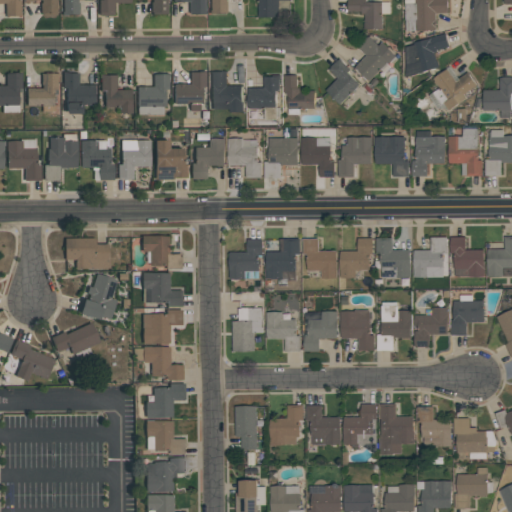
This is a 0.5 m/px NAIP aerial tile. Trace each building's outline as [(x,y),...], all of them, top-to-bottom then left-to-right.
[(4,15),(4,3),(0,3),(0,0),(20,0),(20,15),(4,15)] [(57,0),(57,15),(40,15),(40,2),(41,2),(41,0),(57,0)] [(62,14),(62,11),(63,11),(63,0),(78,0),(78,2),(79,2),(79,13),(62,14)] [(99,15),(99,0),(130,0),(130,2),(114,2),(114,14),(99,15)] [(167,0),(167,13),(152,14),(152,12),(151,12),(151,1),(152,1),(152,0),(167,0)] [(205,13),(189,13),(189,1),(173,1),(173,0),(204,0),(204,10),(205,11),(205,13)] [(210,13),(210,0),(225,0),(225,1),(226,1),(226,12),(214,12),(214,13),(210,13)] [(259,17),(258,0),(276,0),(277,16),(259,17)] [(390,2),(390,14),(382,14),(382,29),(363,29),(363,23),(364,23),(364,14),(360,14),(360,12),(347,12),(347,0),(366,0),(366,2),(390,2)] [(436,30),(406,31),(405,0),(447,0),(448,13),(436,14),(436,30)] [(438,67),(421,72),(404,77),(406,64),(405,47),(413,45),(413,43),(445,34),(449,46),(436,50),(437,52),(434,53),(438,67)] [(354,67),(365,56),(357,48),(369,36),(370,37),(370,38),(378,46),(381,42),(396,56),(389,63),(388,62),(386,63),(391,67),(385,73),(380,69),(368,81),(354,67)] [(359,84),(339,104),(326,90),(337,78),(328,69),(339,58),(341,61),(350,70),(348,73),(359,84)] [(437,108),(428,95),(439,88),(436,85),(435,85),(433,82),(434,81),(432,79),(446,69),(454,81),(467,72),(477,85),(464,95),(466,98),(448,111),(447,109),(437,108)] [(174,84),(190,84),(190,72),(198,72),(198,70),(205,70),(205,86),(201,86),(201,102),(174,102),(174,84)] [(243,113),(229,113),(229,109),(211,110),(211,73),(209,73),(209,71),(226,70),(226,86),(241,85),(241,103),(243,103),(243,113)] [(59,73),(59,78),(58,78),(58,90),(57,90),(57,94),(53,94),(54,111),(42,111),(42,105),(29,105),(26,105),(26,88),(34,88),(42,88),(42,85),(41,85),(41,73),(45,73),(45,71),(53,71),(53,73),(59,73)] [(18,112),(2,112),(2,105),(0,105),(0,85),(6,85),(6,73),(21,73),(21,88),(18,88),(18,92),(17,92),(18,105),(18,112)] [(94,84),(94,104),(82,104),(82,113),(66,113),(66,88),(63,88),(63,73),(78,73),(78,84),(94,84)] [(131,90),(131,104),(132,104),(132,113),(119,113),(119,107),(104,107),(104,91),(101,91),(101,74),(116,74),(116,86),(115,86),(115,90),(131,90)] [(137,114),(137,86),(153,86),(153,75),(168,75),(168,89),(165,89),(165,106),(163,106),(163,114),(137,114)] [(275,107),(248,108),(247,88),(263,88),(263,77),(274,77),(274,75),(280,75),(280,79),(278,79),(279,91),(275,91),(275,107)] [(315,109),(299,109),(299,114),(288,114),(287,94),(284,94),(284,75),(297,75),(297,88),(299,88),(299,92),(314,92),(315,109)] [(500,110),(483,110),(483,90),(499,90),(499,78),(503,78),(503,77),(511,77),(511,93),(511,94),(511,110),(510,110),(510,117),(500,118),(500,110)] [(482,176),(462,176),(462,163),(448,164),(448,137),(462,136),(462,128),(478,128),(478,161),(482,161),(482,176)] [(485,176),(485,160),(489,160),(489,132),(491,132),(491,130),(503,130),(503,136),(511,136),(511,163),(501,163),(501,176),(485,176)] [(427,175),(412,175),(412,161),(415,161),(415,146),(416,146),(416,131),(431,131),(431,137),(445,136),(445,163),(427,163),(427,175)] [(49,137),(62,137),(62,134),(75,133),(75,141),(76,141),(76,167),(59,167),(59,180),(44,180),(44,164),(47,164),(47,148),(49,148),(49,137)] [(372,164),(353,164),(354,177),(338,177),(338,160),(342,160),(342,145),(347,145),(347,137),(372,137),(372,164)] [(375,164),(375,138),(404,137),(404,161),(408,161),(408,177),(392,177),(392,164),(375,164)] [(6,168),(6,151),(6,140),(19,140),(19,138),(35,138),(35,148),(36,148),(36,158),(37,158),(37,165),(40,165),(40,180),(24,180),(24,167),(6,168)] [(264,178),(264,162),(268,162),(268,138),(297,138),(297,165),(280,165),(280,178),(264,178)] [(331,138),(331,161),(334,161),(334,177),(319,178),(319,165),(301,165),(301,138),(331,138)] [(191,178),(191,163),(194,163),(194,147),(208,147),(209,139),(224,139),(224,166),(206,166),(206,178),(191,178)] [(227,166),(227,139),(243,139),(243,140),(257,140),(257,163),(261,163),(261,178),(245,178),(245,166),(227,166)] [(93,169),(92,169),(92,167),(80,167),(79,140),(105,140),(105,148),(109,148),(109,163),(113,163),(113,179),(93,179),(93,169)] [(121,140),(150,140),(150,166),(132,166),(132,179),(117,179),(117,164),(121,164),(121,140)] [(154,140),(169,140),(169,148),(183,148),(183,164),(186,164),(186,177),(173,177),(173,179),(155,179),(154,140)] [(168,236),(168,253),(181,253),(181,269),(165,269),(165,265),(149,265),(149,251),(142,251),(142,236),(168,236)] [(511,236),(511,276),(487,276),(487,249),(504,249),(504,236),(511,236)] [(95,237),(95,244),(108,243),(108,259),(109,259),(109,267),(75,268),(75,259),(65,259),(64,238),(95,237)] [(447,237),(447,253),(443,253),(443,278),(413,278),(413,250),(430,250),(430,237),(447,237)] [(484,276),(468,277),(468,276),(454,276),(454,253),(450,254),(450,237),(465,237),(465,250),(483,250),(484,276)] [(340,278),(340,251),(358,251),(357,238),(373,238),(373,254),(370,254),(370,270),(355,270),(355,278),(340,278)] [(410,277),(382,278),(381,271),(380,254),(376,254),(376,238),(392,238),(392,251),(409,250),(410,277)] [(229,252),(247,252),(247,239),(262,239),(262,255),(258,255),(258,278),(230,279),(229,252)] [(299,239),(299,254),(295,254),(295,280),(280,280),(280,279),(266,279),(266,251),(280,251),(280,239),(299,239)] [(336,278),(321,278),(321,271),(307,271),(306,255),(302,255),(302,239),(318,239),(319,251),(336,251),(336,278)] [(142,272),(169,272),(169,289),(181,289),(181,306),(166,306),(166,302),(142,302),(142,272)] [(109,319),(100,316),(99,320),(79,313),(84,299),(87,300),(89,294),(86,293),(88,286),(91,287),(96,274),(116,280),(110,298),(116,300),(109,319)] [(484,301),(484,322),(466,322),(466,335),(451,335),(451,320),(453,320),(453,301),(459,301),(459,295),(472,295),(472,301),(484,301)] [(397,302),(397,306),(397,311),(411,311),(410,338),(393,338),(393,351),(377,351),(377,335),(381,335),(381,306),(382,306),(382,302),(397,302)] [(448,334),(429,334),(429,347),(414,347),(414,331),(417,331),(417,326),(414,326),(414,316),(419,316),(419,315),(431,315),(431,307),(448,307),(448,334)] [(263,308),(263,333),(254,333),(254,352),(232,352),(232,321),(239,321),(238,308),(263,308)] [(143,343),(143,327),(142,327),(141,313),(165,313),(165,309),(182,309),(182,325),(169,325),(169,343),(143,343)] [(511,358),(511,359),(504,344),(509,342),(497,317),(511,309),(511,358)] [(340,339),(340,312),(354,311),(354,310),(369,310),(370,335),(373,335),(374,351),(357,351),(357,339),(340,339)] [(282,320),(296,319),(296,336),(300,336),(300,352),(284,352),(284,339),(267,339),(267,313),(282,312),(282,320)] [(337,312),(337,338),(319,338),(319,351),(304,351),(304,335),(304,312),(337,312)] [(57,352),(50,338),(64,331),(65,334),(90,322),(99,342),(89,347),(92,355),(78,362),(74,353),(72,354),(68,346),(57,352)] [(0,332),(13,338),(7,353),(0,349),(0,332)] [(46,379),(30,373),(27,381),(14,376),(21,359),(9,354),(16,339),(30,345),(28,348),(54,359),(46,379)] [(182,380),(166,380),(166,376),(150,376),(150,362),(142,362),(142,346),(169,346),(169,364),(182,364),(182,380)] [(145,417),(145,402),(152,402),(152,387),(169,387),(169,383),(184,383),(184,399),(172,399),(172,417),(145,417)] [(414,444),(401,444),(401,454),(380,454),(380,435),(381,435),(381,419),(379,419),(379,404),(396,403),(396,417),(413,417),(414,444)] [(376,404),(376,443),(358,443),(358,448),(351,448),(351,445),(343,445),(343,417),(361,418),(361,404),(376,404)] [(303,405),(303,420),(299,420),(299,437),(296,437),(296,445),(269,445),(269,418),(287,418),(287,405),(303,405)] [(340,445),(311,445),(311,437),(310,437),(310,421),(306,421),(306,406),(321,405),(322,417),(340,417),(340,445)] [(256,406),(256,450),(241,450),(241,437),(235,437),(235,406),(256,406)] [(450,420),(451,447),(436,447),(436,445),(424,445),(424,439),(421,439),(421,423),(417,423),(417,407),(433,407),(433,420),(450,420)] [(494,414),(505,410),(506,413),(511,410),(511,434),(511,435),(507,426),(500,428),(494,414)] [(486,459),(469,459),(469,453),(456,453),(456,435),(453,435),(453,418),(470,418),(470,428),(476,428),(476,431),(492,431),(496,441),(496,446),(494,446),(494,452),(486,452),(486,459)] [(146,449),(146,420),(172,420),(172,438),(185,438),(185,454),(169,454),(169,450),(153,450),(153,449),(146,449)] [(146,491),(146,464),(153,464),(153,462),(169,461),(168,458),(185,457),(185,473),(175,473),(175,478),(172,478),(172,491),(146,491)] [(457,475),(477,475),(477,468),(486,468),(486,474),(488,474),(488,482),(493,482),(493,493),(487,493),(487,496),(470,497),(470,509),(455,509),(455,493),(457,493),(457,475)] [(265,505),(257,505),(257,511),(236,511),(236,493),(240,493),(240,481),(255,481),(255,479),(257,479),(257,487),(265,487),(265,505)] [(433,508),(433,511),(417,511),(417,506),(421,506),(421,489),(417,489),(416,482),(451,481),(451,508),(433,508)] [(511,511),(508,511),(499,490),(511,484),(511,511)] [(341,511),(307,511),(307,510),(311,510),(311,494),(309,494),(308,486),(341,485),(341,511)] [(343,511),(343,486),(372,485),(372,493),(373,493),(373,509),(377,509),(377,511),(343,511)] [(385,509),(385,493),(387,493),(387,487),(398,487),(398,485),(414,485),(415,511),(381,511),(381,509),(385,509)] [(298,486),(299,494),(300,510),(304,510),(304,511),(270,511),(270,486),(298,486)] [(146,494),(173,494),(173,511),(147,511),(147,510),(145,510),(146,494)]
